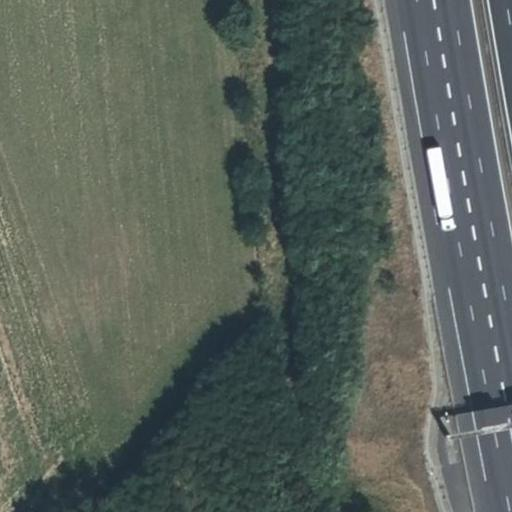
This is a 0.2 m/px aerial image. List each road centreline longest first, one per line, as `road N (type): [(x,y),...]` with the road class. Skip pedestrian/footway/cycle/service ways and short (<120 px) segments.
road 1 (motorway): [(435,0),(483,296)]
road 2 (motorway): [(483,296),(511,489)]
